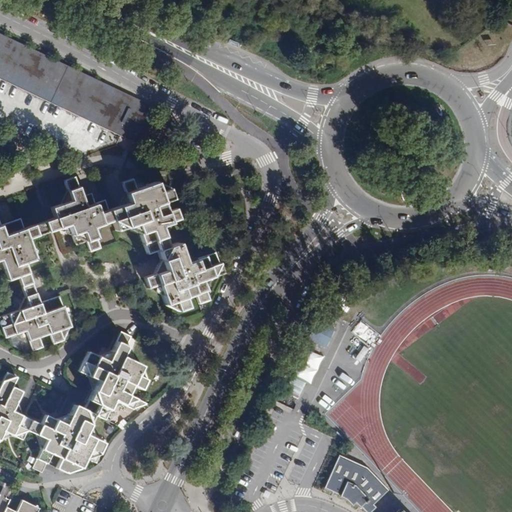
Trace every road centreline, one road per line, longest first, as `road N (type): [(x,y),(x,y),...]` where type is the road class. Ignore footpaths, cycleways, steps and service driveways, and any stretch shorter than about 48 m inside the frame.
road 1 (primary): [(57,0),(204,71),(329,146)]
road 2 (primary): [(346,97),(299,94),(92,0)]
road 3 (secondary): [(161,505),(273,286)]
road 4 (secondary): [(273,286),(342,232),(385,216)]
road 5 (secondary): [(335,174),(322,216),(273,286)]
